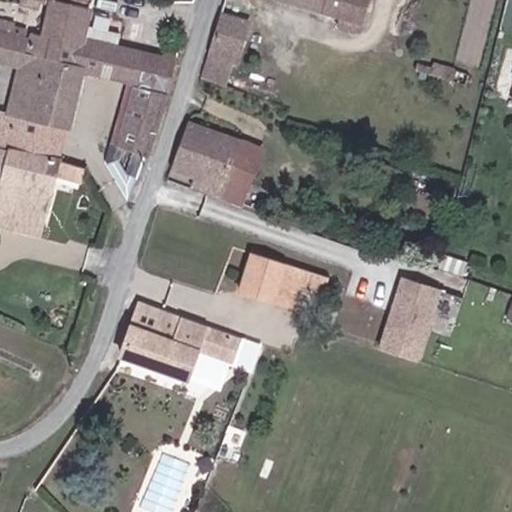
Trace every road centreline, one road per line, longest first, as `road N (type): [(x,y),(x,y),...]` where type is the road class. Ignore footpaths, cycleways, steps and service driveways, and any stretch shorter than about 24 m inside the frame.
road 1 (unclassified): [(0,445),(55,417),(97,372),(214,0)]
road 2 (unknown): [(126,277),(270,319)]
